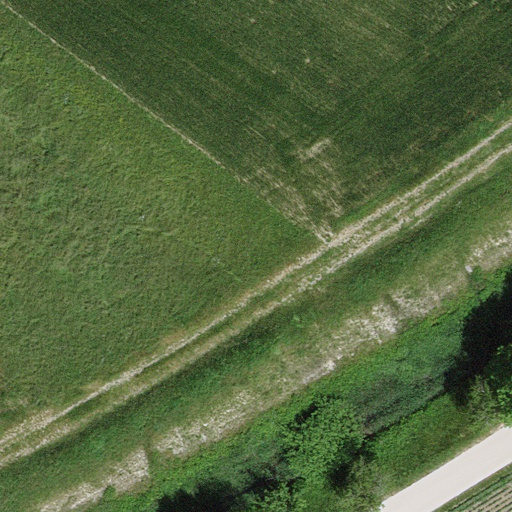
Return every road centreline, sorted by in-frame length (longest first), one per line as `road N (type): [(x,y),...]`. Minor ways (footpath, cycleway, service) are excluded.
road 1 (track): [(511,113),(378,207),(0,432)]
road 2 (track): [(398,511),(511,443)]
